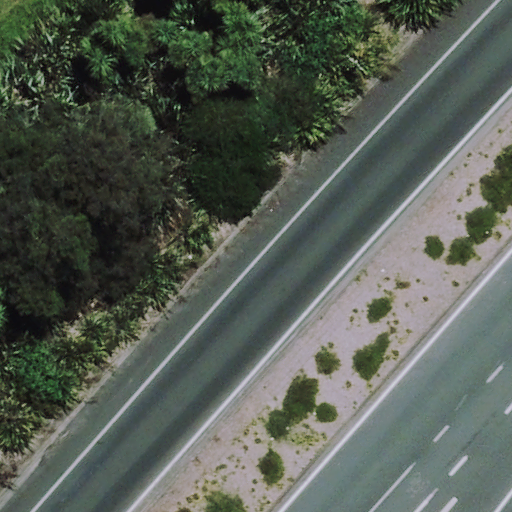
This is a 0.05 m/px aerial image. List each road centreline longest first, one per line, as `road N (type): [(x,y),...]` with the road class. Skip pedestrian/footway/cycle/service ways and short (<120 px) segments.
road 1 (tertiary): [(80,511),(511,27)]
road 2 (tertiary): [(511,369),(390,511)]
